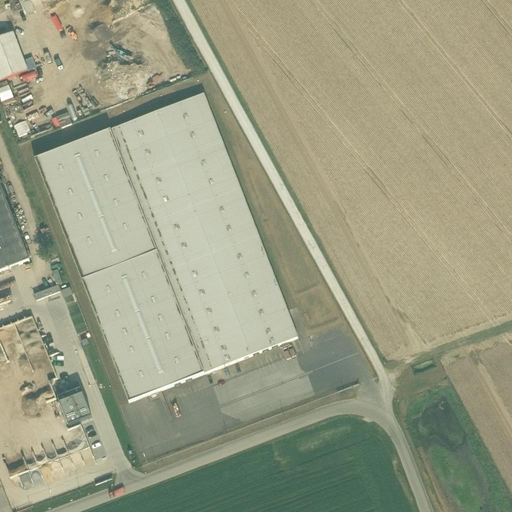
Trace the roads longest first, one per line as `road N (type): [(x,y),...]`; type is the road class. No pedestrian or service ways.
road 1 (unclassified): [(179,0),(384,374),(386,413)]
road 2 (unknown): [(56,298),(0,165)]
